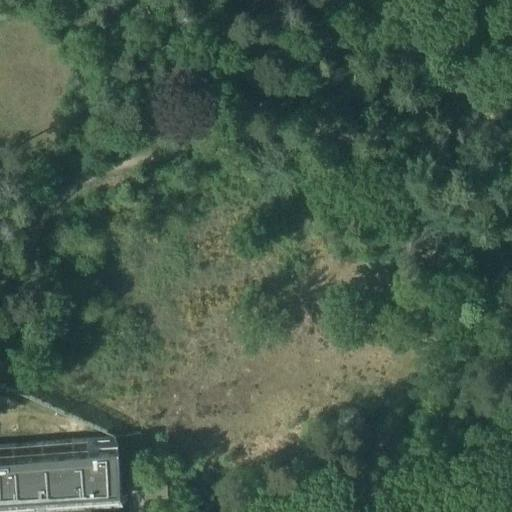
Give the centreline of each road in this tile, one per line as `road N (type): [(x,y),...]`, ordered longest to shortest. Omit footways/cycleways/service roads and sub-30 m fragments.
road 1 (track): [(0,270),(55,207),(169,146),(278,129),(363,136),(409,177),(434,235),(412,511)]
road 2 (track): [(377,0),(394,32),(434,63),(511,81)]
road 3 (track): [(209,134),(204,0)]
